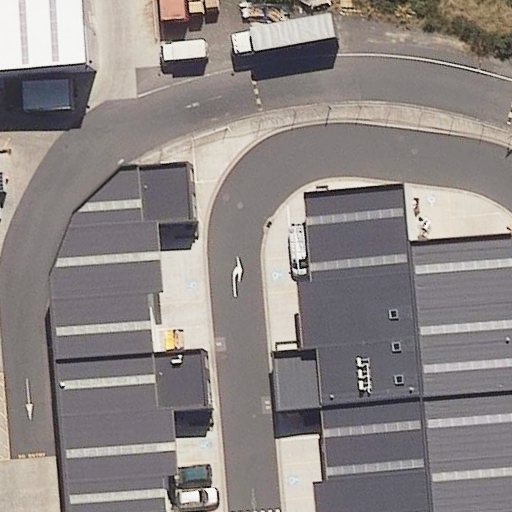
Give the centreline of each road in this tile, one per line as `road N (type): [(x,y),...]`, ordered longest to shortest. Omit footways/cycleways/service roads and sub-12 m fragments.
road 1 (residential): [(254,511),(232,255),(254,185),(292,155),(347,147),(476,167),(511,190)]
road 2 (unknown): [(155,100),(0,113)]
